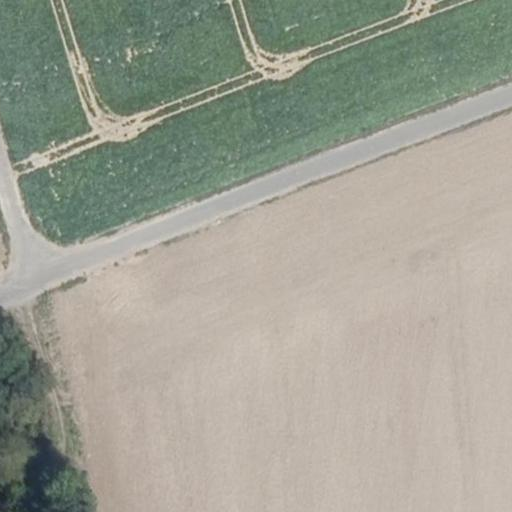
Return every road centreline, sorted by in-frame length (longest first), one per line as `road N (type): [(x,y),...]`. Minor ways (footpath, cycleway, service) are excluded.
road 1 (unclassified): [(0,293),(511,95)]
road 2 (track): [(0,153),(36,277)]
